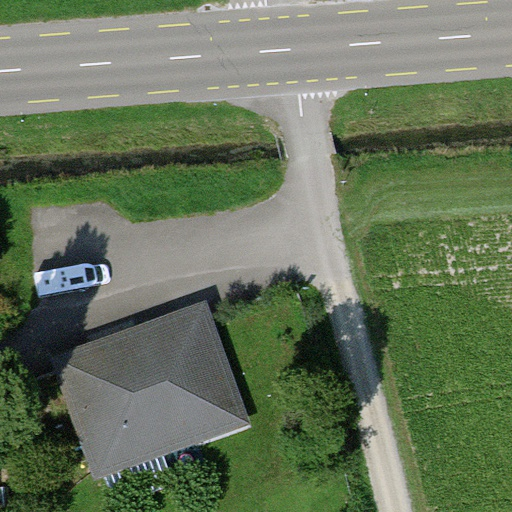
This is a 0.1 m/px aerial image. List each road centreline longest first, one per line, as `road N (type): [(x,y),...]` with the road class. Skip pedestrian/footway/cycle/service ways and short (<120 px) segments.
road 1 (primary): [(0,73),(511,36)]
road 2 (track): [(329,226),(397,511)]
road 3 (track): [(274,0),(329,226)]
